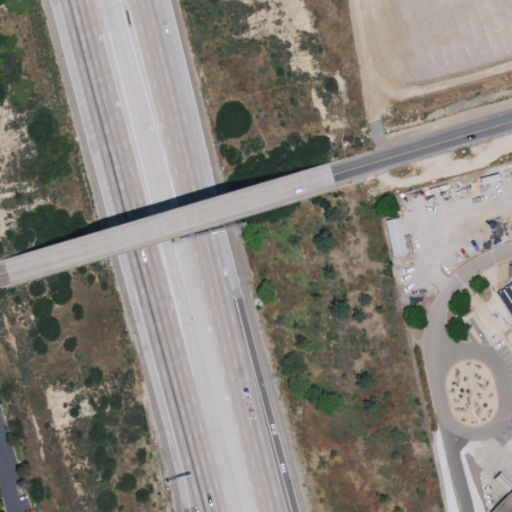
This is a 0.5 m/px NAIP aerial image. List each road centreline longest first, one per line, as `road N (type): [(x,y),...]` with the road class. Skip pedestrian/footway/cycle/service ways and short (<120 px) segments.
road 1 (motorway): [(107,0),(196,371),(183,436)]
road 2 (motorway): [(234,365),(176,248),(116,0)]
road 3 (tertiary): [(7,271),(332,174)]
road 4 (motorway): [(74,0),(145,284)]
road 5 (motorway): [(295,511),(237,296),(204,244)]
road 6 (tertiary): [(332,174),(511,120)]
road 7 (motorway): [(185,171),(141,0)]
road 8 (motorway): [(273,511),(234,365)]
road 9 (motorway): [(166,368),(202,511)]
road 10 (motorway): [(166,368),(188,511)]
road 11 (motorway): [(234,365),(204,244)]
